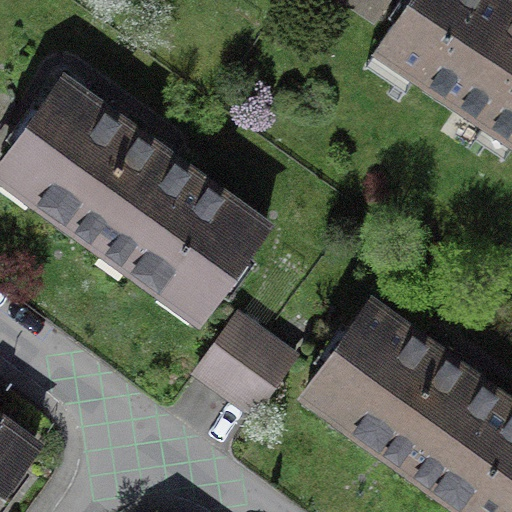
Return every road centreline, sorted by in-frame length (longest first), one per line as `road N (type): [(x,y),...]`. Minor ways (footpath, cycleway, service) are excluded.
road 1 (residential): [(0,321),(146,431)]
road 2 (residential): [(146,431),(254,511)]
